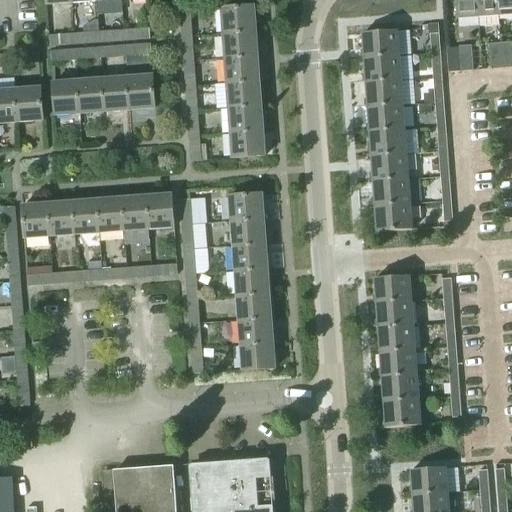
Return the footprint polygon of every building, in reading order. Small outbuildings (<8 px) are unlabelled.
[(455,0),(457,20),(479,19),(477,0),(455,0)] [(477,0),(479,19),(499,17),(497,0),(477,0)] [(511,0),(497,0),(499,17),(511,16),(511,0)] [(221,10),(223,35),(256,33),(254,8),(221,10)] [(181,13),(182,38),(192,37),(190,12),(181,13)] [(438,29),(427,30),(427,36),(430,35),(431,55),(440,55),(439,35),(438,29)] [(124,32),(124,41),(150,40),(149,30),(124,32)] [(99,34),(99,43),(124,41),(124,32),(99,34)] [(223,35),(225,60),(258,58),(256,33),(223,35)] [(362,35),(364,59),(364,60),(399,57),(397,33),(362,35)] [(74,36),(74,45),(99,43),(99,34),(74,36)] [(49,37),(50,47),(74,45),(74,36),(49,37)] [(182,38),(184,63),(194,62),(192,37),(182,38)] [(511,43),(501,45),(503,69),(511,68),(511,43)] [(491,70),(503,69),(501,45),(489,46),(491,70)] [(124,48),(125,57),(151,55),(151,46),(124,48)] [(471,47),(459,48),(461,73),(473,72),(471,47)] [(100,50),(100,59),(125,57),(124,48),(100,50)] [(75,51),(76,61),(100,59),(100,50),(75,51)] [(50,53),(51,63),(76,61),(75,51),(50,53)] [(13,56),(14,65),(38,63),(37,54),(13,56)] [(433,75),(441,74),(440,55),(431,55),(433,75)] [(0,56),(0,66),(14,65),(13,56),(0,56)] [(364,60),(366,85),(401,82),(399,57),(364,60)] [(225,60),(227,85),(259,83),(258,58),(225,60)] [(184,63),(186,88),(195,87),(194,62),(184,63)] [(127,79),(129,111),(155,109),(152,77),(127,79)] [(102,81),(104,113),(129,111),(127,79),(102,81)] [(77,83),(80,115),(104,113),(102,81),(77,83)] [(366,85),(368,110),(402,107),(401,82),(366,85)] [(55,117),(80,115),(77,83),(52,85),(55,117)] [(227,85),(228,109),(229,110),(261,108),(259,83),(227,85)] [(433,85),(435,105),(444,104),(442,85),(433,85)] [(186,88),(188,113),(197,112),(195,87),(186,88)] [(16,91),(18,124),(43,122),(41,89),(16,91)] [(0,92),(0,125),(18,124),(16,91),(0,92)] [(436,124),(445,124),(444,104),(435,105),(436,124)] [(432,105),(420,106),(421,114),(433,113),(432,105)] [(368,110),(370,134),(404,132),(402,107),(368,110)] [(229,110),(230,135),(263,133),(261,108),(229,110)] [(188,113),(190,138),(199,137),(197,112),(188,113)] [(370,134),(371,159),(406,157),(404,132),(370,134)] [(230,135),(232,160),(265,158),(263,133),(230,135)] [(437,135),(439,154),(447,154),(446,134),(437,135)] [(190,138),(192,163),(201,162),(199,137),(190,138)] [(440,174),(449,174),(447,154),(439,154),(440,174)] [(371,159),(373,184),(408,181),(406,157),(371,159)] [(373,184),(375,208),(375,209),(410,206),(408,181),(373,184)] [(441,184),(442,204),(451,203),(450,183),(441,184)] [(147,198),(149,231),(174,229),(172,196),(147,198)] [(229,198),(231,223),(264,220),(262,196),(229,198)] [(122,200),(125,232),(149,231),(147,198),(122,200)] [(97,202),(100,234),(125,232),(122,200),(97,202)] [(181,202),(182,226),(191,226),(190,201),(181,202)] [(72,204),(75,236),(100,234),(97,202),(72,204)] [(444,223),(453,223),(451,203),(442,204),(444,223)] [(47,206),(50,238),(75,236),(72,204),(47,206)] [(22,207),(25,240),(50,238),(47,206),(22,207)] [(377,234),(412,231),(410,206),(375,209),(377,234)] [(5,209),(7,233),(16,233),(14,208),(5,209)] [(231,223),(233,248),(265,245),(264,220),(231,223)] [(182,226),(184,251),(193,251),(191,226),(182,226)] [(7,233),(9,258),(18,257),(16,233),(7,233)] [(233,248),(235,272),(267,270),(265,245),(233,248)] [(184,251),(186,276),(195,275),(193,251),(184,251)] [(9,258),(11,283),(20,282),(18,257),(9,258)] [(152,269),(153,278),(178,276),(177,267),(152,269)] [(127,270),(128,280),(153,278),(152,269),(127,270)] [(102,272),(103,282),(128,280),(127,270),(102,272)] [(235,272),(237,297),(269,295),(267,270),(235,272)] [(77,274),(78,283),(103,282),(102,272),(77,274)] [(52,276),(53,285),(78,283),(77,274),(52,276)] [(186,276),(188,301),(197,300),(195,275),(186,276)] [(28,287),(53,285),(52,276),(27,278),(28,287)] [(375,280),(377,306),(411,303),(410,278),(375,280)] [(442,281),(443,300),(452,299),(451,280),(442,281)] [(11,283),(13,308),(22,307),(20,282),(11,283)] [(237,297),(239,322),(271,320),(269,295),(237,297)] [(445,320),(454,319),(452,299),(443,300),(445,320)] [(188,301),(190,326),(199,325),(197,300),(188,301)] [(377,306),(378,330),(413,328),(411,303),(377,306)] [(13,308),(14,332),(24,332),(22,307),(13,308)] [(239,322),(241,347),(273,344),(271,320),(239,322)] [(190,326),(192,350),(201,350),(199,325),(190,326)] [(378,330),(380,355),(415,352),(413,328),(378,330)] [(446,330),(447,350),(456,349),(454,329),(446,330)] [(14,332),(16,357),(26,356),(24,332),(14,332)] [(241,347),(242,372),(275,369),(273,344),(241,347)] [(449,369),(457,369),(456,349),(447,350),(449,369)] [(192,350),(193,375),(202,375),(201,350),(192,350)] [(380,355),(382,379),(417,377),(415,352),(380,355)] [(16,357),(18,382),(27,381),(26,356),(16,357)] [(382,379),(384,404),(419,401),(417,377),(382,379)] [(449,379),(451,399),(460,399),(458,379),(449,379)] [(18,382),(20,407),(29,406),(27,381),(18,382)] [(452,419),(461,418),(460,399),(451,399),(452,419)] [(384,404),(386,429),(420,427),(419,401),(384,404)] [(230,463),(233,511),(273,511),(270,463),(268,460),(230,463)] [(190,469),(192,511),(233,511),(230,463),(192,466),(190,469)] [(114,471),(116,511),(176,511),(174,467),(114,471)] [(410,471),(412,496),(448,494),(446,468),(410,471)] [(495,471),(497,490),(505,490),(504,470),(495,471)] [(478,472),(480,491),(489,491),(487,471),(478,472)] [(497,490),(498,510),(507,510),(505,490),(497,490)] [(482,511),(490,511),(489,491),(480,491),(482,511)] [(0,511),(14,511),(13,494),(0,495),(0,511)] [(412,496),(413,511),(449,511),(448,494),(412,496)]
